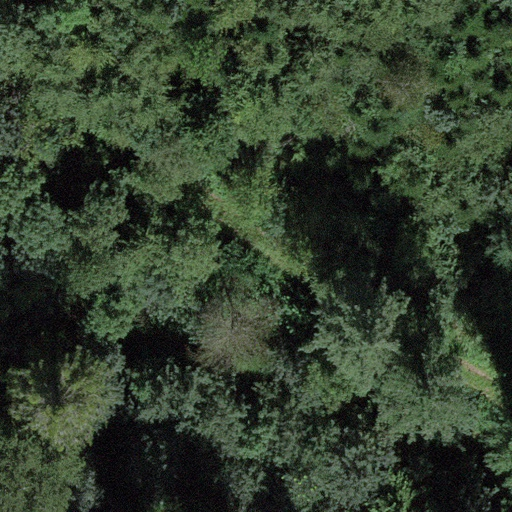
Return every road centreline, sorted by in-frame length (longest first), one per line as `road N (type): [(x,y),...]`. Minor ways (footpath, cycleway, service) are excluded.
road 1 (track): [(511,416),(457,364),(169,180),(67,88),(0,4)]
road 2 (track): [(511,451),(0,281)]
